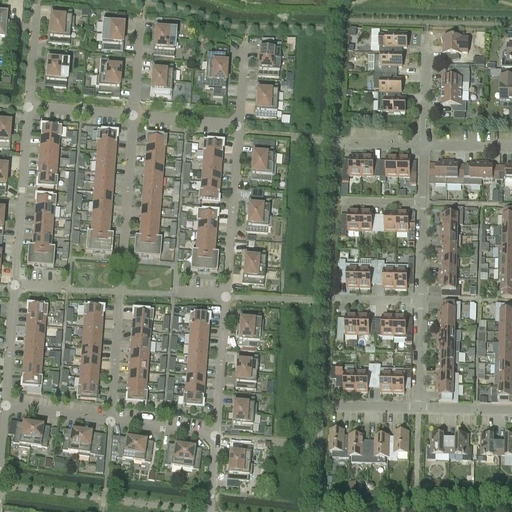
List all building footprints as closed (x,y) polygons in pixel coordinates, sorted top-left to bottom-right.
[(71,29),(71,30),(74,30),(75,18),(72,18),(72,12),(51,10),(50,20),(51,20),(51,28),(71,29)] [(0,37),(4,38),(5,30),(8,30),(9,22),(6,22),(6,14),(0,13),(0,37)] [(104,17),(103,35),(123,36),(123,29),(125,29),(125,19),(125,15),(117,15),(117,18),(104,17)] [(155,40),(175,42),(177,24),(155,23),(154,33),(156,33),(155,40)] [(71,29),(51,28),(50,35),(49,35),(48,45),(69,46),(71,30),(71,29)] [(402,55),(402,49),(407,49),(407,36),(402,35),(402,34),(396,34),(396,35),(387,35),(380,35),(380,45),(380,55),(382,55),(402,55)] [(123,36),(103,35),(101,52),(123,53),(124,44),(122,43),(123,36)] [(454,35),(441,38),(443,47),(443,55),(445,55),(447,64),(460,61),(459,55),(462,55),(463,38),(455,38),(454,35)] [(175,42),(155,40),(155,48),(153,48),(153,57),(174,59),(175,42)] [(260,61),(280,62),(281,45),(259,43),(259,53),(260,53),(260,61)] [(502,54),(502,69),(511,68),(511,45),(508,45),(508,51),(506,51),(502,54)] [(207,56),(206,72),(206,73),(226,74),(227,67),(228,67),(229,57),(229,49),(216,48),(215,56),(207,56)] [(47,71),(67,73),(69,55),(47,54),(46,64),(48,64),(47,71)] [(382,55),(381,57),(375,57),(375,64),(375,65),(375,74),(397,74),(398,68),(402,68),(403,55),(402,55),(382,55)] [(474,58),(474,66),(484,66),(485,58),(474,58)] [(101,60),(100,76),(100,77),(120,78),(120,71),(122,71),(122,61),(101,60)] [(280,62),(260,61),(259,68),(258,68),(257,78),(279,79),(280,62)] [(172,83),(172,84),(175,84),(176,72),(173,72),(174,66),(152,64),(151,74),(153,74),(152,82),(172,83)] [(462,93),(462,84),(469,84),(470,71),(445,70),(445,79),(443,79),(442,93),(462,93)] [(67,73),(47,71),(47,78),(45,78),(45,88),(52,89),(66,90),(67,73)] [(214,91),(227,91),(227,81),(226,81),(226,74),(206,73),(206,72),(203,72),(203,73),(202,84),(205,84),(205,90),(214,91)] [(397,74),(375,74),(374,83),(375,83),(374,91),(381,91),(381,93),(402,94),(402,81),(397,81),(397,74)] [(100,77),(100,76),(97,76),(96,88),(99,88),(98,94),(112,95),(111,99),(119,100),(120,96),(121,86),(119,86),(120,78),(100,77)] [(501,85),(501,101),(511,101),(511,76),(502,77),(502,85),(501,85)] [(172,83),(152,82),(152,89),(150,89),(150,99),(171,100),(172,84),(172,83)] [(257,101),(277,103),(278,85),(257,84),(256,94),(258,94),(257,101)] [(214,91),(213,99),(226,99),(227,91),(214,91)] [(378,102),(378,113),(385,113),(406,114),(406,100),(402,100),(402,94),(381,93),(379,93),(378,102)] [(462,93),(442,93),(442,107),(454,107),(454,113),(466,113),(466,103),(462,103),(462,93)] [(277,103),(257,101),(257,109),(255,109),(255,119),(276,120),(277,103)] [(0,115),(0,133),(10,134),(10,126),(12,127),(12,117),(0,115)] [(42,123),(41,137),(61,139),(62,124),(42,123)] [(96,143),(116,144),(117,134),(97,132),(96,143)] [(10,134),(0,133),(0,150),(2,151),(9,151),(10,151),(10,141),(9,141),(10,134)] [(146,147),(166,148),(167,138),(147,136),(146,147)] [(41,137),(40,148),(59,149),(59,139),(61,140),(61,139),(41,137)] [(202,152),(222,154),(223,143),(203,142),(202,152)] [(253,165),(276,167),(277,156),(274,155),(275,143),(258,142),(257,148),(253,147),(252,157),(253,157),(253,165)] [(116,144),(96,143),(98,143),(97,153),(116,154),(116,144)] [(146,147),(145,157),(164,158),(165,149),(166,149),(166,148),(146,147)] [(40,148),(39,158),(58,159),(59,149),(40,148)] [(222,154),(202,152),(202,153),(204,153),(203,163),(221,164),(222,154)] [(97,153),(96,163),(115,164),(116,154),(97,153)] [(164,158),(145,157),(145,167),(163,168),(164,158)] [(361,178),(362,157),(351,157),(350,172),(343,172),(343,184),(349,184),(349,177),(361,178)] [(374,158),(362,157),(361,178),(374,178),(380,178),(380,166),(374,166),(374,158)] [(58,159),(39,158),(38,168),(57,169),(58,159)] [(398,158),(387,158),(387,162),(380,162),(380,166),(380,178),(380,182),(387,182),(387,178),(398,178),(398,158)] [(411,159),(398,158),(398,178),(411,179),(411,186),(416,186),(417,174),(410,173),(411,159)] [(0,177),(6,178),(7,170),(8,170),(9,160),(0,159),(0,177)] [(447,186),(447,162),(441,162),(441,165),(437,165),(437,166),(430,165),(430,186),(447,186)] [(447,162),(447,186),(464,187),(465,166),(459,166),(454,166),(455,163),(447,162)] [(115,164),(96,163),(95,173),(114,174),(115,164)] [(221,164),(203,163),(202,173),(221,174),(221,164)] [(471,167),(465,166),(464,187),(465,187),(481,187),(481,181),(482,181),(482,163),(476,163),(476,166),(471,166),(471,167)] [(482,163),(482,181),(483,181),(483,185),(492,185),(492,181),(493,181),(499,181),(499,167),(494,167),(489,167),(489,164),(482,163)] [(499,167),(499,181),(506,181),(506,182),(511,182),(511,188),(511,187),(511,164),(510,167),(506,167),(499,167)] [(276,167),(253,165),(252,172),(251,172),(250,182),(252,182),(251,187),(256,187),(257,182),(272,184),(272,177),(275,178),(276,167)] [(163,168),(145,167),(144,177),(162,178),(163,168)] [(57,169),(38,168),(38,178),(58,180),(58,179),(56,179),(57,169)] [(114,174),(95,173),(95,183),(113,184),(114,174)] [(221,174),(202,173),(201,183),(220,184),(221,174)] [(144,177),(143,187),(162,188),(162,178),(144,177)] [(58,180),(38,178),(37,189),(57,190),(58,180)] [(95,183),(94,193),(112,194),(113,184),(95,183)] [(199,192),(199,193),(219,195),(220,184),(201,183),(201,193),(199,192)] [(162,188),(143,187),(142,197),(161,198),(162,188)] [(263,192),(251,191),(251,199),(263,200),(263,192)] [(94,193),(93,203),(112,205),(112,194),(94,193)] [(219,195),(199,193),(198,204),(218,205),(219,195)] [(35,207),(55,209),(56,198),(36,197),(35,207)] [(161,198),(142,197),(142,207),(160,209),(161,198)] [(269,218),(270,201),(263,200),(251,199),(249,199),(248,209),(249,209),(249,217),(269,218)] [(112,205),(93,203),(92,213),(111,215),(112,205)] [(55,209),(35,207),(35,218),(53,219),(54,209),(55,210),(55,209)] [(142,207),(141,217),(159,219),(160,209),(142,207)] [(458,226),(458,227),(462,227),(463,220),(463,209),(444,209),(444,215),(441,215),(441,222),(444,222),(444,226),(458,226)] [(503,228),(511,227),(511,210),(504,210),(504,216),(503,216),(503,228)] [(198,212),(197,222),(217,224),(218,213),(198,212)] [(360,233),(361,212),(349,212),(349,227),(341,227),(340,239),(347,239),(347,232),(360,233)] [(361,212),(360,233),(373,233),(373,234),(379,234),(379,221),(372,221),(373,213),(361,212)] [(92,213),(92,223),(110,225),(111,215),(92,213)] [(397,233),(398,213),(386,213),(385,233),(397,233)] [(409,214),(398,213),(397,233),(410,234),(409,249),(415,249),(415,229),(409,228),(409,214)] [(141,217),(140,227),(159,229),(159,219),(141,217)] [(269,218),(249,217),(248,224),(247,224),(246,234),(268,235),(268,229),(271,229),(272,218),(269,218)] [(53,219),(35,218),(34,228),(52,229),(53,219)] [(217,224),(197,222),(197,223),(198,223),(197,233),(216,234),(217,224)] [(110,225),(92,223),(91,234),(109,235),(110,225)] [(440,230),(440,237),(458,237),(458,227),(458,226),(444,226),(443,230),(440,230)] [(140,227),(139,238),(158,239),(159,229),(140,227)] [(511,227),(503,228),(499,228),(499,238),(503,238),(511,238),(511,227)] [(34,228),(33,238),(52,239),(52,229),(34,228)] [(74,233),(73,243),(78,243),(79,237),(84,237),(84,234),(74,233)] [(197,233),(197,243),(215,244),(216,234),(197,233)] [(109,235),(91,234),(87,234),(85,253),(112,255),(113,236),(109,235)] [(458,237),(440,237),(440,243),(443,244),(443,248),(458,248),(460,248),(461,237),(458,237)] [(28,247),(28,248),(55,250),(55,249),(51,249),(52,239),(33,238),(32,248),(28,247)] [(158,239),(139,238),(135,238),(134,257),(160,259),(162,240),(158,239)] [(511,238),(503,238),(503,240),(495,240),(495,248),(502,248),(502,249),(511,249),(511,238)] [(164,241),(164,244),(170,244),(169,251),(174,251),(175,241),(164,241)] [(215,244),(197,243),(196,252),(192,252),(192,253),(218,255),(218,254),(215,254),(215,244)] [(55,250),(28,248),(27,267),(53,269),(55,250)] [(458,248),(443,248),(443,252),(440,252),(440,258),(457,259),(458,248)] [(511,249),(502,249),(498,249),(498,260),(511,260),(511,249)] [(68,251),(63,251),(57,251),(57,254),(62,254),(62,261),(67,261),(68,251)] [(245,268),(265,270),(266,253),(245,251),(244,261),(245,261),(245,268)] [(178,252),(178,262),(183,262),(184,256),(189,256),(189,252),(178,252)] [(218,255),(192,253),(191,272),(217,274),(218,255)] [(457,259),(440,258),(440,265),(443,265),(442,269),(457,270),(457,259)] [(409,270),(396,270),(395,290),(407,290),(407,280),(410,280),(412,279),(412,276),(414,276),(414,260),(409,260),(409,263),(409,270)] [(511,260),(498,260),(498,271),(511,271),(511,260)] [(346,269),(346,266),(346,261),(340,261),(339,274),(348,274),(347,289),(359,289),(359,269),(346,269)] [(359,269),(359,289),(371,289),(371,275),(377,275),(378,262),(372,262),(372,266),(372,269),(359,269)] [(384,262),(378,262),(377,275),(384,275),(384,290),(395,290),(396,270),(383,270),(384,262)] [(265,270),(245,268),(244,276),(243,276),(242,285),(264,287),(265,270)] [(457,270),(442,269),(442,273),(439,273),(439,280),(457,280),(457,270)] [(511,271),(498,271),(498,282),(502,282),(502,281),(511,281),(511,271)] [(457,280),(439,280),(439,287),(442,287),(442,291),(442,297),(460,298),(460,287),(457,287),(457,280)] [(511,281),(502,281),(502,282),(501,293),(502,293),(501,299),(511,299),(511,281)] [(27,317),(47,318),(48,308),(47,308),(48,304),(29,303),(29,306),(28,306),(27,317)] [(456,321),(456,322),(460,322),(460,304),(456,304),(442,303),(442,310),(441,310),(441,314),(438,314),(438,321),(456,321)] [(83,318),(103,320),(104,309),(102,309),(102,305),(84,304),(84,308),(83,318)] [(500,322),(511,322),(511,305),(496,305),(496,322),(500,322)] [(210,317),(203,316),(204,309),(186,309),(186,316),(190,316),(189,326),(209,328),(210,317)] [(133,311),(133,322),(153,323),(153,313),(133,311)] [(240,331),(263,333),(264,322),(261,322),(262,315),(240,314),(239,324),(241,324),(240,331)] [(358,336),(358,316),(346,316),(346,331),(338,331),(338,343),(344,343),(344,336),(358,336)] [(358,316),(358,336),(370,337),(376,337),(376,325),(370,325),(370,316),(358,316)] [(47,318),(27,317),(26,327),(45,329),(46,319),(47,319),(47,318)] [(394,337),(395,317),(383,317),(382,337),(394,337)] [(406,317),(395,317),(394,337),(407,338),(407,345),(412,345),(413,333),(413,326),(406,326),(406,317)] [(103,320),(83,318),(83,319),(84,319),(83,328),(102,330),(103,320)] [(456,321),(438,321),(438,328),(441,328),(441,332),(455,332),(456,322),(456,321)] [(133,322),(132,332),(150,333),(151,324),(153,324),(153,323),(133,322)] [(511,322),(500,322),(500,333),(511,333),(511,322)] [(209,328),(189,326),(189,327),(190,327),(190,336),(208,338),(209,328)] [(26,327),(25,337),(44,339),(45,329),(26,327)] [(83,328),(83,339),(101,340),(102,330),(83,328)] [(263,333),(240,331),(240,338),(238,338),(237,348),(259,350),(259,344),(262,344),(263,333)] [(150,333),(132,332),(131,342),(150,344),(150,333)] [(438,336),(438,342),(455,343),(455,332),(441,332),(441,336),(438,336)] [(511,333),(500,333),(500,344),(511,344),(511,333)] [(208,338),(190,336),(189,346),(207,348),(208,338)] [(44,339),(25,337),(25,347),(43,349),(44,339)] [(83,339),(82,349),(100,350),(101,340),(83,339)] [(131,342),(130,352),(149,354),(150,344),(131,342)] [(455,343),(438,342),(437,349),(440,349),(440,353),(455,354),(455,343)] [(511,344),(500,344),(500,355),(511,355),(511,344)] [(207,348),(189,346),(188,357),(207,358),(207,348)] [(43,349),(25,347),(24,358),(42,359),(43,349)] [(100,350),(82,349),(81,359),(100,360),(100,350)] [(130,352),(130,363),(148,364),(149,354),(130,352)] [(437,357),(437,364),(454,364),(454,365),(459,365),(459,354),(455,354),(440,353),(440,357),(437,357)] [(237,373),(257,374),(258,357),(237,355),(236,365),(237,365),(237,373)] [(495,355),(495,366),(511,366),(511,355),(500,355),(495,355)] [(188,357),(187,367),(206,368),(207,358),(188,357)] [(42,359),(24,358),(23,368),(42,369),(42,359)] [(81,359),(80,369),(99,370),(100,360),(81,359)] [(130,363),(129,373),(147,374),(148,364),(130,363)] [(454,364),(437,364),(437,371),(440,371),(440,375),(454,375),(454,365),(454,364)] [(356,393),(357,373),(343,372),(343,365),(337,365),(337,368),(337,377),(345,378),(344,393),(356,393)] [(357,373),(356,393),(368,393),(368,378),(375,378),(375,366),(369,366),(369,373),(357,373)] [(381,366),(375,366),(375,378),(381,379),(381,394),(393,394),(393,374),(381,373),(381,366)] [(511,366),(495,366),(494,376),(499,376),(511,376),(511,366)] [(206,368),(187,367),(186,377),(205,378),(206,368)] [(406,374),(393,374),(393,394),(404,394),(405,379),(411,379),(412,367),(406,367),(406,374)] [(42,369),(23,368),(22,378),(42,380),(42,379),(41,379),(42,369)] [(99,370),(80,369),(80,379),(98,381),(99,370)] [(129,373),(128,383),(147,384),(147,374),(129,373)] [(257,374),(237,373),(236,380),(235,380),(234,390),(256,392),(257,374)] [(437,379),(436,386),(459,386),(459,376),(454,375),(440,375),(440,379),(437,379)] [(511,376),(499,376),(499,387),(511,387),(511,376)] [(186,377),(186,387),(204,389),(205,378),(186,377)] [(42,380),(22,378),(21,389),(28,389),(27,394),(27,395),(42,396),(42,395),(41,395),(41,390),(42,380)] [(98,381),(80,379),(79,389),(77,389),(97,391),(98,381)] [(128,383),(127,393),(147,395),(147,394),(146,394),(147,384),(128,383)] [(459,386),(436,386),(436,392),(439,392),(439,397),(439,403),(458,404),(459,386)] [(204,389),(186,387),(185,397),(183,397),(203,399),(204,389)] [(511,387),(499,387),(499,388),(492,387),(492,405),(511,405),(511,387)] [(97,391),(77,389),(77,400),(97,401),(97,391)] [(147,395),(127,393),(126,404),(146,405),(147,395)] [(203,399),(183,397),(183,408),(203,409),(203,399)] [(254,416),(254,417),(257,417),(258,405),(255,405),(255,399),(234,397),(233,407),(234,407),(234,415),(254,416)] [(254,416),(234,415),(233,422),(232,422),(231,432),(239,432),(252,433),(254,417),(254,416)] [(30,447),(33,428),(26,426),(26,425),(16,424),(10,423),(8,437),(14,438),(13,445),(19,446),(19,449),(30,451),(31,448),(30,447)] [(40,429),(33,428),(30,447),(31,448),(47,450),(50,429),(41,427),(40,429)] [(78,457),(82,435),(74,433),(75,432),(65,431),(62,452),(78,454),(78,457)] [(350,437),(344,437),(344,432),(331,432),(330,453),(333,453),(333,459),(340,459),(350,460),(350,458),(350,437)] [(82,435),(78,457),(89,459),(90,456),(105,458),(106,437),(89,434),(89,436),(82,435)] [(388,459),(388,461),(398,461),(398,454),(408,455),(408,445),(410,445),(410,439),(409,439),(409,434),(395,434),(395,438),(389,438),(388,459)] [(449,455),(450,440),(444,440),(444,436),(431,435),(431,448),(427,447),(427,462),(436,462),(436,456),(444,456),(444,455),(449,455)] [(450,440),(449,455),(456,456),(463,457),(463,462),(472,463),(472,449),(468,448),(469,437),(456,436),(456,440),(450,440)] [(112,437),(110,459),(133,462),(136,442),(129,441),(129,440),(112,437)] [(350,437),(350,458),(352,458),(352,464),(360,464),(360,465),(369,465),(369,442),(363,442),(363,437),(350,437)] [(369,442),(369,465),(386,465),(386,459),(388,459),(389,438),(376,437),(376,442),(369,442)] [(499,457),(500,441),(494,441),(494,437),(481,437),(481,449),(477,449),(477,463),(486,463),(486,457),(493,457),(499,457)] [(506,441),(500,441),(499,457),(506,457),(506,458),(511,457),(511,437),(506,437),(506,441)] [(136,442),(133,462),(150,465),(153,443),(144,442),(143,443),(136,442)] [(182,469),(185,449),(177,448),(178,447),(168,445),(165,467),(182,469)] [(230,464),(253,466),(250,465),(251,449),(230,447),(229,457),(230,457),(230,464)] [(192,450),(185,449),(182,469),(199,472),(202,450),(192,449),(192,450)] [(53,470),(63,471),(64,463),(55,461),(53,470)] [(253,466),(230,464),(229,472),(228,471),(227,481),(248,483),(249,477),(252,477),(253,466)]
